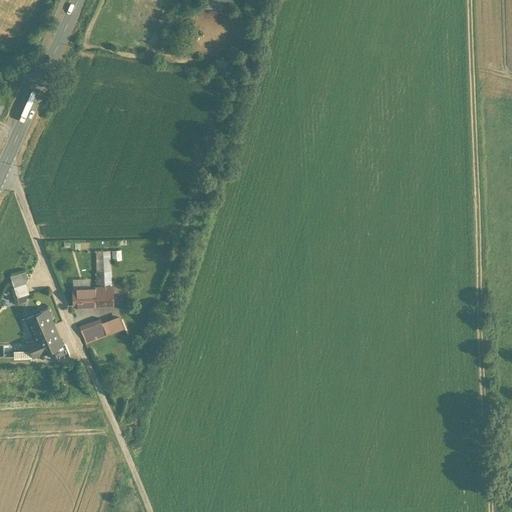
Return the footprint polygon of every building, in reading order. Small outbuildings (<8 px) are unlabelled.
[(211,72),(224,75),(227,60),(215,57),(211,72)] [(95,251),(96,272),(110,271),(110,250),(95,251)] [(26,270),(10,276),(18,301),(27,298),(28,294),(31,292),(28,283),(30,278),(26,270)] [(96,280),(72,281),(73,306),(112,305),(110,271),(96,272),(96,280)] [(51,305),(27,315),(36,336),(29,339),(35,354),(66,341),(51,305)] [(124,328),(120,317),(103,323),(107,334),(124,328)] [(102,319),(81,327),(87,342),(107,334),(103,323),(102,319)] [(3,353),(11,352),(10,344),(3,344),(3,353)]
